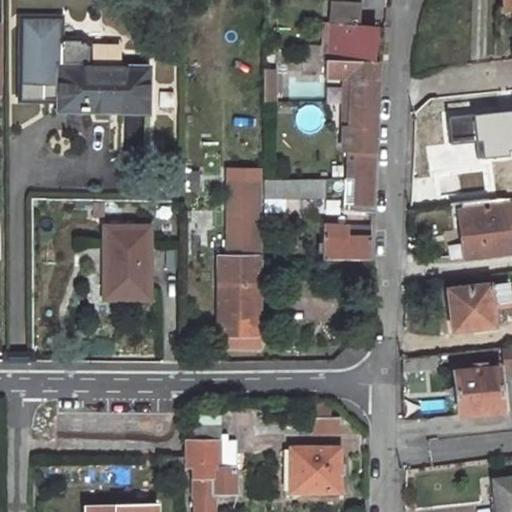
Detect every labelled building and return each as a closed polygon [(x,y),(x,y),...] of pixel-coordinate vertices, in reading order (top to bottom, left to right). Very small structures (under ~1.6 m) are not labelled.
[(325,60),(374,61),(377,28),(364,27),(366,11),(376,9),(387,8),(388,0),(366,0),(366,8),(336,6),(327,7),(324,44),(319,45),(318,60),(323,59),(325,60)] [(511,2),(503,3),(504,13),(511,12),(511,2)] [(259,343),(261,21),(230,21),(228,256),(219,255),(219,333),(221,332),(221,342),(259,343)] [(61,106),(61,110),(150,111),(150,67),(61,65),(62,26),(22,26),(21,105),(61,106)] [(375,152),(379,61),(374,61),(325,60),(325,77),(351,78),(349,122),(342,121),(341,151),(346,151),(375,152)] [(276,101),(276,70),(265,69),(265,101),(276,101)] [(480,129),(441,134),(448,207),(491,203),(480,129)] [(343,204),(352,205),(372,206),(375,152),(346,151),(343,204)] [(326,177),(265,178),(265,196),(327,195),(326,177)] [(511,231),(509,206),(459,212),(464,260),(511,254),(511,231)] [(322,222),(320,257),(369,259),(371,223),(322,222)] [(116,273),(103,273),(101,273),(97,275),(94,278),(92,283),(92,287),(93,290),(96,294),(102,299),(158,300),(158,223),(117,223),(116,273)] [(509,285),(448,291),(452,333),(493,330),(492,306),(511,304),(509,285)] [(511,345),(501,347),(504,369),(511,367),(511,345)] [(437,354),(402,359),(402,373),(439,369),(437,354)] [(284,359),(272,359),(271,375),(284,374),(284,359)] [(498,368),(453,372),(457,418),(503,413),(498,368)] [(336,435),(337,420),(314,419),(313,434),(336,435)] [(193,441),(185,441),(186,459),(185,468),(195,469),(194,511),(214,511),(215,495),(238,495),(238,468),(221,467),(221,427),(194,426),(193,441)] [(291,447),(291,490),(338,491),(338,448),(291,447)] [(186,459),(164,459),(163,478),(185,478),(185,468),(186,459)] [(511,511),(511,476),(495,478),(496,496),(502,495),(503,511),(511,511)]
